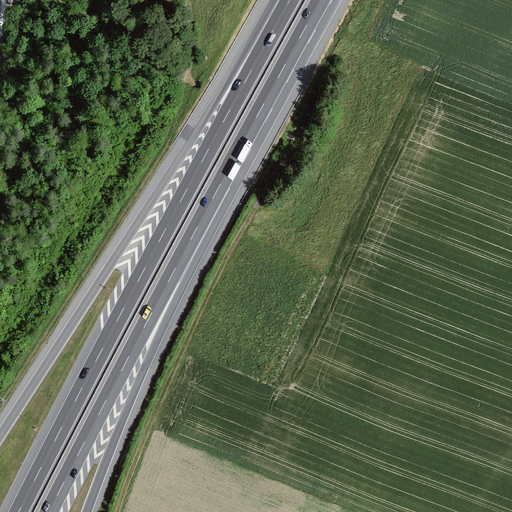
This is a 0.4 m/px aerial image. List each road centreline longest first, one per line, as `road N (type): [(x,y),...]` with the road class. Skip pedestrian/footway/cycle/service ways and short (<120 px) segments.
road 1 (motorway): [(289,0),(19,511)]
road 2 (motorway): [(287,0),(0,436)]
road 3 (track): [(116,511),(152,415),(292,136)]
road 4 (motorway): [(49,511),(220,184)]
road 5 (motorway): [(86,511),(220,184)]
road 6 (motorway): [(220,184),(320,0)]
